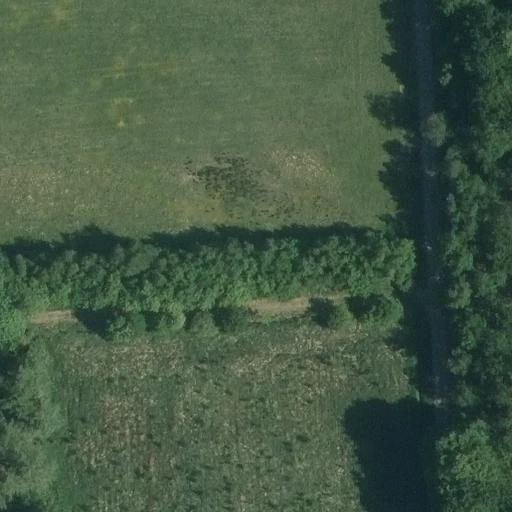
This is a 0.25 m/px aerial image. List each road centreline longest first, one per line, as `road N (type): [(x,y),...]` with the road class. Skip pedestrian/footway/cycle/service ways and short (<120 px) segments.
road 1 (unclassified): [(447,511),(421,0)]
road 2 (unknown): [(0,315),(436,292)]
